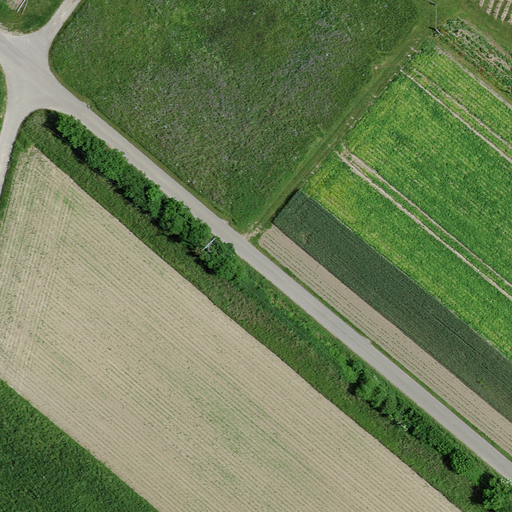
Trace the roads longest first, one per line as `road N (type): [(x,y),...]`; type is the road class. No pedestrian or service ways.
road 1 (track): [(0,44),(511,473)]
road 2 (track): [(0,170),(26,67),(71,0)]
